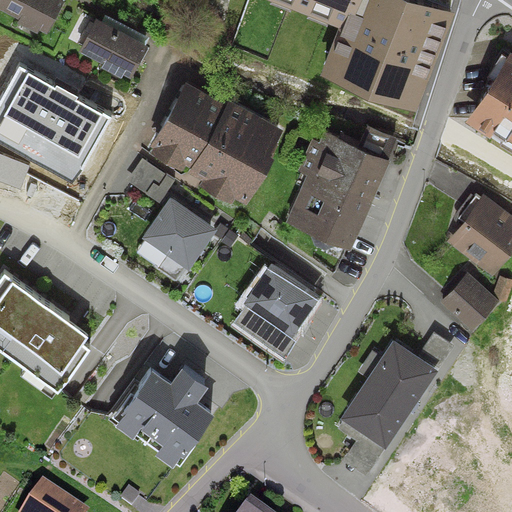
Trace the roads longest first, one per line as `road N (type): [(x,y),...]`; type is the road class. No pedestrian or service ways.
road 1 (residential): [(294,405),(388,249),(483,0)]
road 2 (residential): [(294,405),(69,245),(0,211)]
road 3 (residential): [(353,511),(289,466),(268,429)]
